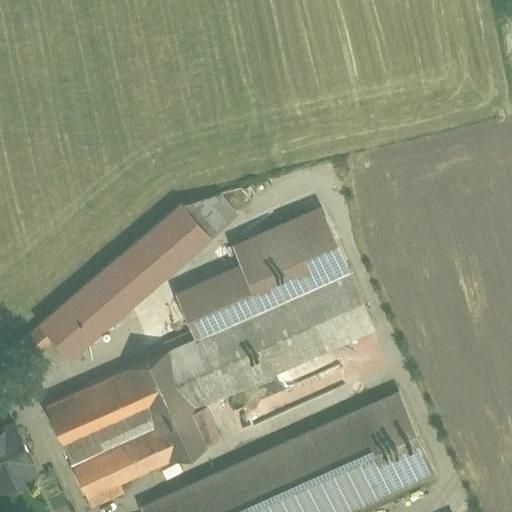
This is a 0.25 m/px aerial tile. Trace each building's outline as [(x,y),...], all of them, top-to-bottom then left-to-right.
[(236,190),(233,193),(232,196),(233,202),(237,205),(239,206),(243,206),(246,205),(249,203),(250,199),(250,194),(247,190),(243,189),(239,189),(236,190)] [(183,201),(123,252),(152,285),(211,234),(183,201)] [(323,205),(236,244),(244,263),(179,291),(198,335),(292,293),(350,268),(323,205)] [(123,252),(11,348),(23,362),(54,335),(71,355),(152,285),(123,252)] [(350,268),(292,293),(317,351),(376,325),(350,268)] [(171,347),(170,346),(129,365),(129,366),(48,402),(94,503),(125,489),(121,480),(212,439),(197,405),(317,351),(292,293),(198,335),(171,347)] [(401,390),(144,505),(146,511),(338,511),(436,468),(401,390)] [(15,422),(0,429),(0,487),(37,470),(32,460),(34,459),(16,420),(15,421),(15,422)]
